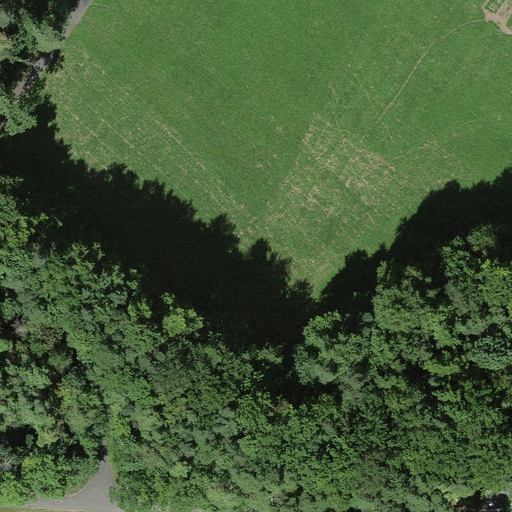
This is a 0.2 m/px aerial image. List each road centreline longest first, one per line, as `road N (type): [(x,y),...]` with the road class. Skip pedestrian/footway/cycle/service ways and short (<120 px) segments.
road 1 (track): [(104,503),(102,394),(0,255)]
road 2 (track): [(0,496),(167,511)]
road 3 (track): [(0,119),(82,0)]
